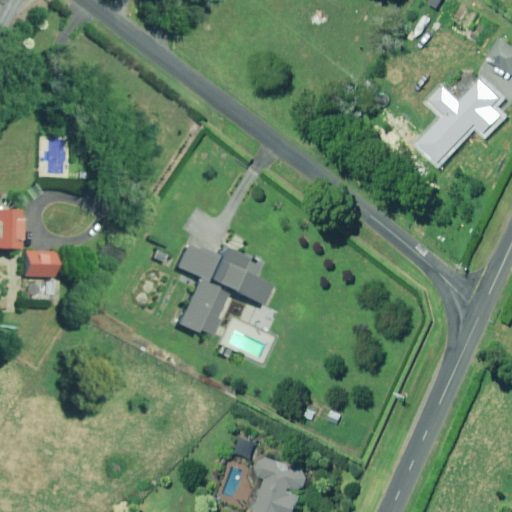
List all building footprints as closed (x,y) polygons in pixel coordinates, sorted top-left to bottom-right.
[(511,47),(501,41),(489,61),(511,74),(511,47)] [(503,100),(484,81),(482,84),(470,73),(452,92),(448,89),(434,103),(469,136),(478,126),(487,135),(503,118),(494,109),(503,100)] [(0,249),(17,250),(18,212),(0,211),(0,249)] [(188,245),(178,269),(198,278),(177,326),(195,333),(196,331),(209,336),(228,294),(262,308),(271,286),(240,273),(246,259),(221,249),(217,258),(188,245)] [(168,257),(157,251),(153,260),(164,265),(168,257)] [(54,253),(23,252),(22,279),(53,280),(54,253)] [(54,297),(54,281),(44,281),(43,296),(54,297)] [(258,446),(244,440),(237,453),(251,460),(258,446)] [(297,511),(303,496),(297,494),(298,490),(300,491),(302,491),(303,490),(305,489),(306,488),(307,487),(308,486),(309,484),(309,483),(310,481),(310,479),(310,478),(309,476),(309,474),(308,473),(307,472),(268,459),(267,460),(265,460),(264,461),(263,462),(261,463),(261,465),(260,466),(259,468),(259,469),(259,471),(259,473),(259,474),(260,476),(261,477),(262,478),(268,480),(257,511),(297,511)]
